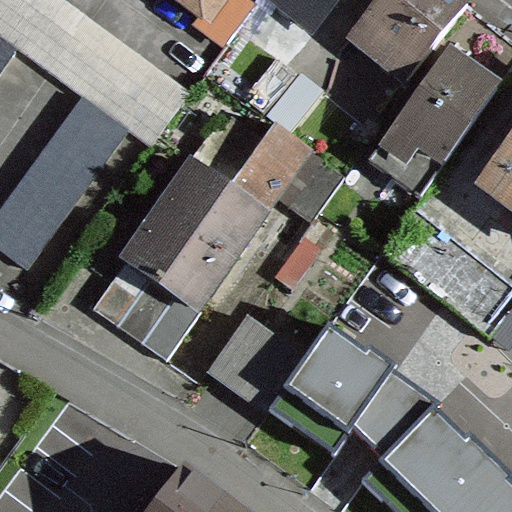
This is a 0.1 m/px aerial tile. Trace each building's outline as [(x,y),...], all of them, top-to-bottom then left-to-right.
[(26,0),(0,0),(0,32),(2,34),(26,0)] [(64,1),(62,0),(26,0),(2,34),(26,52),(64,1)] [(212,21),(227,0),(183,0),(210,20),(212,21)] [(227,0),(212,21),(210,20),(206,26),(228,43),(255,8),(243,0),(227,0)] [(286,0),(317,24),(336,0),(286,0)] [(408,80),(468,5),(461,0),(379,0),(352,34),(408,80)] [(88,19),(64,1),(26,52),(51,70),(88,19)] [(113,37),(88,19),(51,70),(75,88),(113,37)] [(75,88),(100,106),(138,55),(113,37),(75,88)] [(0,42),(0,70),(13,51),(0,42)] [(445,163),(498,89),(447,53),(387,137),(404,150),(411,140),(445,163)] [(100,106),(125,124),(163,73),(138,55),(100,106)] [(125,124),(150,143),(188,92),(163,73),(125,124)] [(325,93),(304,74),(268,114),(290,133),(325,93)] [(82,96),(65,119),(109,151),(126,127),(82,96)] [(275,124),(247,104),(224,137),(252,156),(275,124)] [(109,151),(65,119),(49,142),(93,173),(109,151)] [(267,203),(307,147),(275,124),(252,156),(235,180),(267,203)] [(252,156),(224,137),(219,133),(202,157),(235,180),(252,156)] [(417,202),(445,163),(411,140),(404,150),(387,137),(375,154),(395,167),(389,175),(417,202)] [(93,173),(49,142),(33,165),(77,196),(93,173)] [(511,205),(511,151),(486,186),(511,205)] [(312,225),(347,176),(323,160),(289,209),(312,225)] [(177,293),(198,307),(265,212),(193,162),(126,258),(128,259),(153,276),(177,293)] [(77,196),(33,165),(17,187),(62,218),(77,196)] [(62,218),(17,187),(1,210),(45,241),(62,218)] [(511,285),(417,202),(381,253),(481,332),(511,294),(511,285)] [(45,241),(1,210),(0,210),(0,246),(28,266),(45,241)] [(94,308),(119,325),(153,276),(128,259),(94,308)] [(119,325),(143,342),(177,293),(153,276),(119,325)] [(177,293),(143,342),(168,359),(202,310),(198,307),(177,293)] [(277,340),(248,318),(211,365),(241,388),(277,340)] [(268,409),(305,361),(277,340),(241,388),(250,395),(268,409)] [(367,475),(405,511),(511,511),(511,475),(437,403),(367,475)] [(42,444),(10,488),(42,511),(92,511),(108,491),(42,444)] [(241,511),(233,505),(186,470),(154,511),(241,511)]
